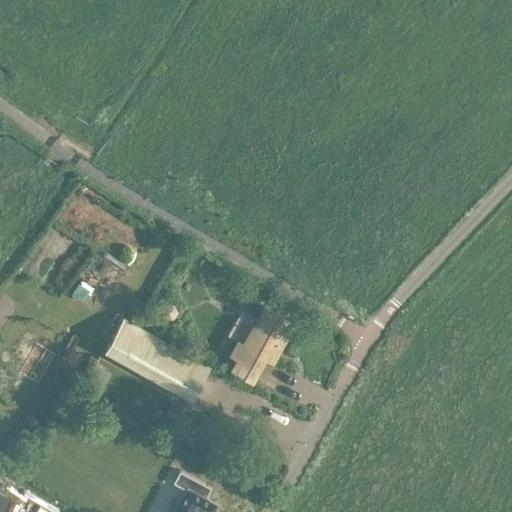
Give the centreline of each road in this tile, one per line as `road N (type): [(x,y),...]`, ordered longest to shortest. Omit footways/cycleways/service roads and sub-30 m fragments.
road 1 (unclassified): [(272,511),(368,337),(511,176)]
road 2 (track): [(172,0),(44,173)]
